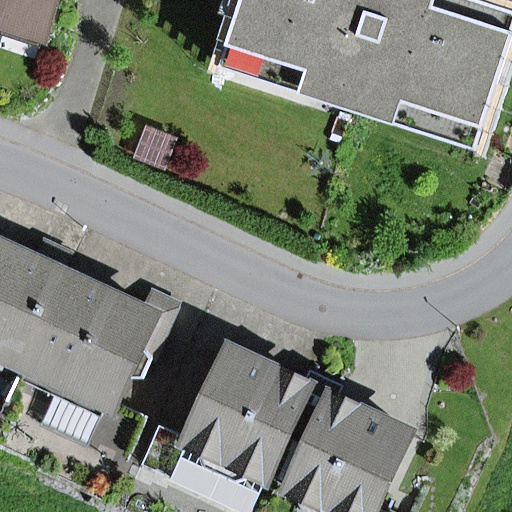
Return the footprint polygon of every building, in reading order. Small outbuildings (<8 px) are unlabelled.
[(12,16),(46,27),(55,0),(0,0),(0,20),(9,23),(12,16)] [(486,130),(511,48),(511,11),(475,0),(245,0),(231,47),(343,83),(335,106),(366,116),(374,93),(486,130)] [(40,46),(46,27),(12,16),(9,23),(5,35),(40,46)] [(335,106),(343,83),(231,47),(223,70),(335,106)] [(478,152),(486,130),(374,93),(366,116),(478,152)] [(0,354),(24,366),(67,275),(64,274),(37,262),(0,244),(0,354)] [(37,262),(64,274),(72,256),(46,244),(37,262)] [(144,347),(157,317),(145,312),(67,275),(24,366),(109,405),(115,408),(129,379),(145,380),(154,359),(144,347)] [(179,306),(153,294),(145,312),(157,317),(144,347),(154,359),(179,306)] [(230,352),(188,443),(269,480),(279,485),(321,394),(307,388),(230,352)] [(90,446),(109,405),(24,366),(18,380),(53,396),(40,423),(90,446)] [(335,400),(341,387),(314,374),(307,388),(321,394),(335,400)] [(337,511),(376,511),(412,436),(376,419),(335,400),(321,394),(279,485),(298,494),(337,511)] [(242,511),(254,511),(269,480),(188,443),(171,479),(242,511)] [(337,511),(298,494),(304,511),(337,511)]
